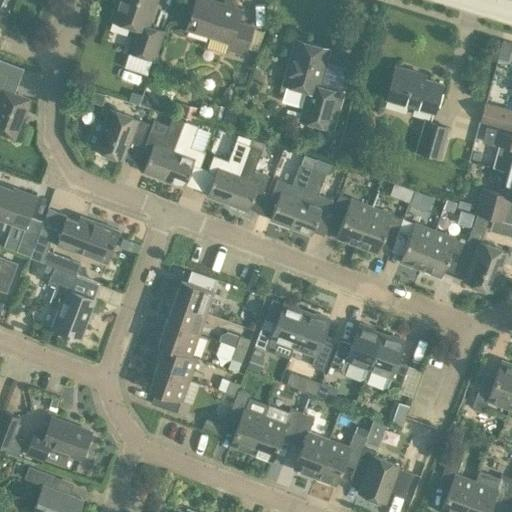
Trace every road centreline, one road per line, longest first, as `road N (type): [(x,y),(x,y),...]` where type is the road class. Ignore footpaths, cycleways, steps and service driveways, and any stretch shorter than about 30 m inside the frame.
road 1 (residential): [(171,214),(471,324)]
road 2 (residential): [(81,0),(57,64),(52,136),(75,177),(171,214)]
road 3 (residential): [(107,380),(171,214)]
road 4 (residential): [(302,511),(138,443)]
